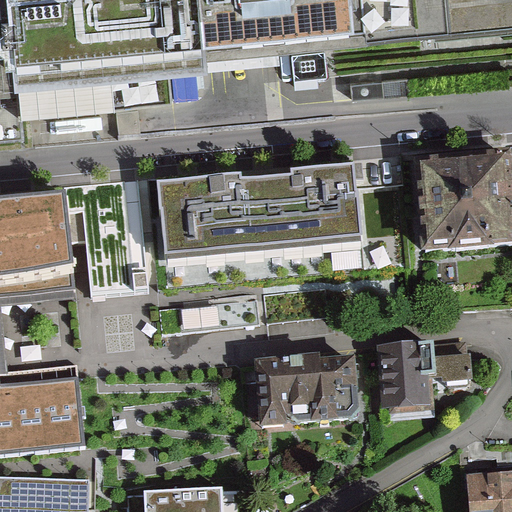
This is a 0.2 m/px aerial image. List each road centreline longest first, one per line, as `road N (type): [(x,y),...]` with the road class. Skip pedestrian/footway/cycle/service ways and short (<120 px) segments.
road 1 (residential): [(0,167),(511,117)]
road 2 (residential): [(511,331),(239,351)]
road 3 (residential): [(325,511),(481,423),(511,373)]
